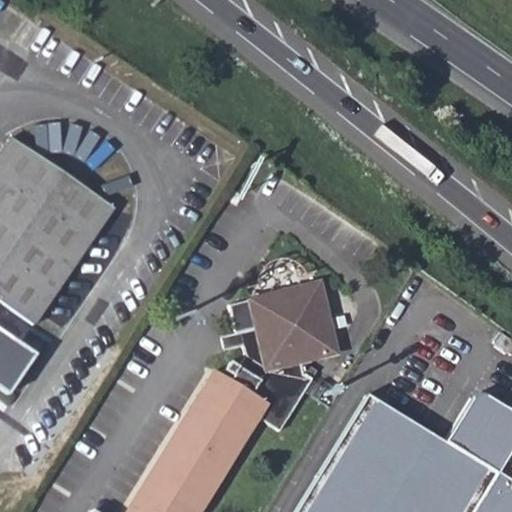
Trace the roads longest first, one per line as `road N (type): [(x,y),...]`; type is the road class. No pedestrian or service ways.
road 1 (trunk): [(210,0),(511,244)]
road 2 (trunk): [(391,0),(511,83)]
